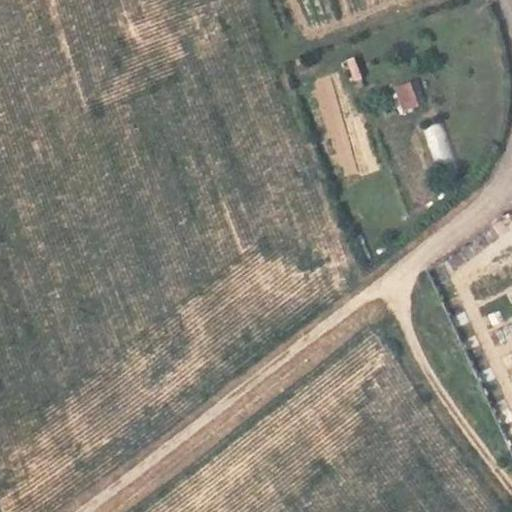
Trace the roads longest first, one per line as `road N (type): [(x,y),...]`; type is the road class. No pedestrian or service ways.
road 1 (unclassified): [(76,511),(511,187)]
road 2 (track): [(393,275),(414,347),(511,490)]
